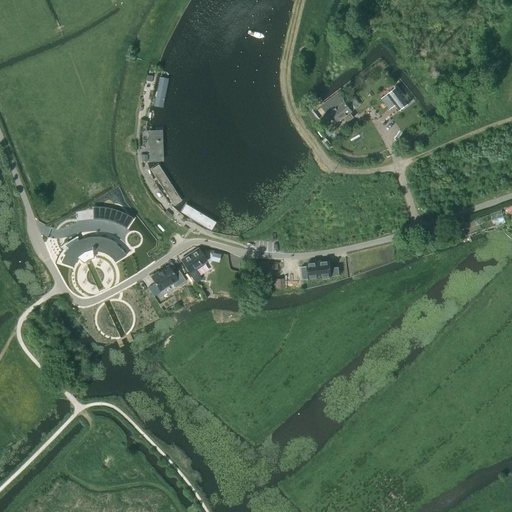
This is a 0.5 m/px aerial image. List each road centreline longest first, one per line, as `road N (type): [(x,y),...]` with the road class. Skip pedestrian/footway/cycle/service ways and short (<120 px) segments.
road 1 (unclassified): [(511,196),(330,251),(256,255),(193,242),(108,295),(80,302),(60,285),(34,236),(0,142)]
road 2 (track): [(80,408),(90,429),(83,440),(11,511)]
road 3 (track): [(178,511),(145,485),(95,487),(58,466)]
